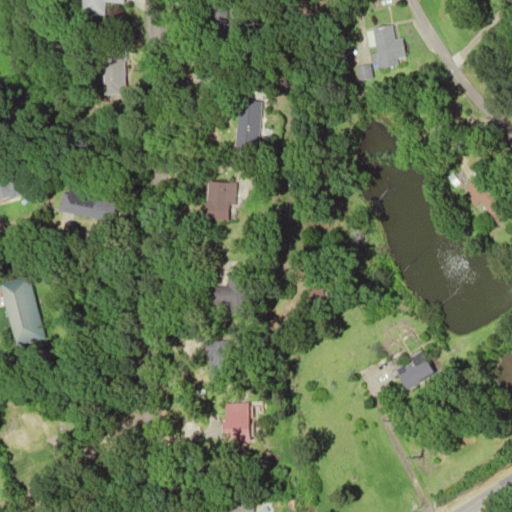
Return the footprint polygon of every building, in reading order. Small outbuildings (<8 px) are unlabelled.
[(81,0),(103,0),(102,14),(80,13),(81,0)] [(370,28),(388,26),(394,65),(375,68),(370,28)] [(101,56),(121,57),(120,93),(100,93),(101,56)] [(239,100),(262,102),(257,151),(234,149),(239,100)] [(209,171),(229,172),(227,218),(207,218),(209,171)] [(475,171),(508,209),(494,221),(461,184),(475,171)] [(0,180),(29,174),(34,193),(0,202),(0,180)] [(63,192),(109,203),(105,222),(59,211),(63,192)] [(230,272),(248,271),(250,312),(232,313),(230,272)] [(0,288),(0,280),(24,275),(40,338),(14,344),(0,288)] [(211,342),(232,341),(233,380),(213,381),(211,342)] [(393,369),(423,354),(434,375),(404,391),(393,369)] [(225,408),(247,407),(249,440),(227,441),(225,408)] [(1,429),(42,415),(49,437),(8,451),(1,429)]
